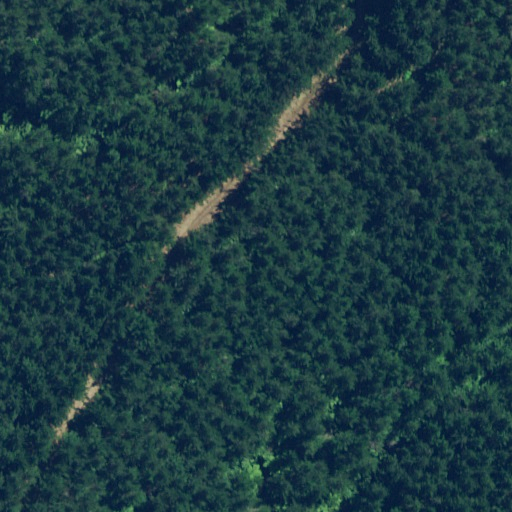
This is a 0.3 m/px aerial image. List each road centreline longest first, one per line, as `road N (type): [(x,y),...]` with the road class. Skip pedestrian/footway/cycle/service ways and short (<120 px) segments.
road 1 (track): [(408,138),(504,166),(454,124),(418,62),(441,0)]
road 2 (track): [(365,122),(315,97),(344,0)]
